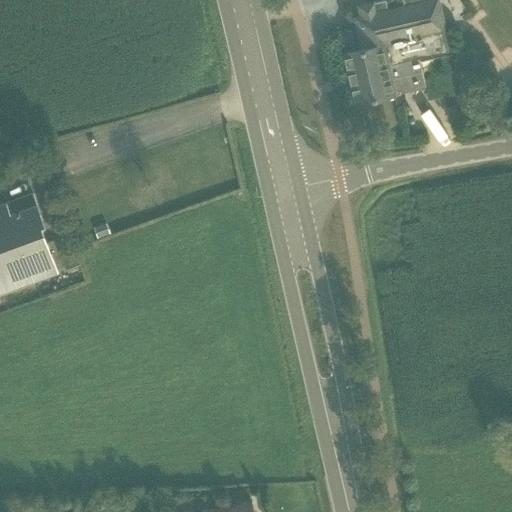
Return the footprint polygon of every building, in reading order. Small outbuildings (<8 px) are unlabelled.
[(362,49),(344,53),(350,78),(351,86),(355,103),(394,95),(393,92),(425,85),(419,58),(450,51),(446,31),(438,0),(430,0),(424,1),(424,0),(402,0),(404,6),(388,10),(386,1),(377,3),(359,7),(362,16),(355,18),(362,49)] [(511,49),(508,44),(485,60),(511,100),(511,49)] [(34,155),(22,160),(25,167),(37,162),(34,155)] [(0,205),(0,293),(57,273),(40,227),(44,225),(32,193),(0,205)] [(107,223),(94,227),(98,238),(111,234),(107,223)] [(253,511),(252,501),(202,511),(253,511)]
